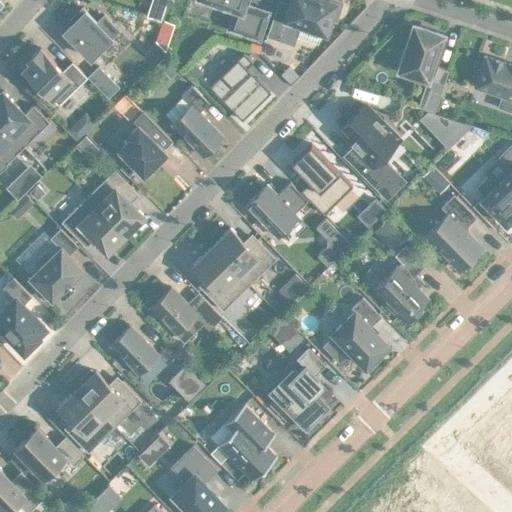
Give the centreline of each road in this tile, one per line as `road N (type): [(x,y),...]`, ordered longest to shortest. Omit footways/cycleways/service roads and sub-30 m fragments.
road 1 (residential): [(0,397),(385,0)]
road 2 (residential): [(273,511),(511,276)]
road 3 (residential): [(511,381),(443,444),(511,508)]
